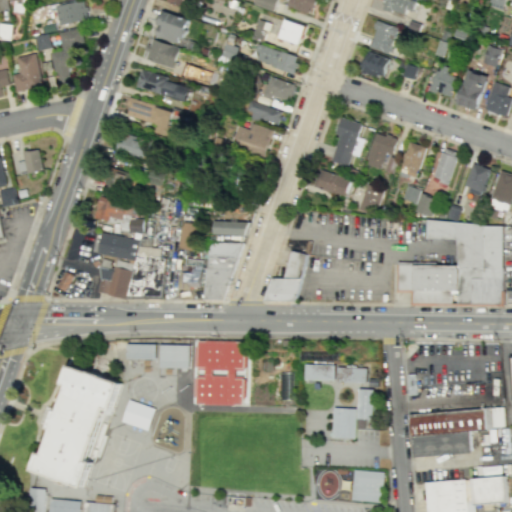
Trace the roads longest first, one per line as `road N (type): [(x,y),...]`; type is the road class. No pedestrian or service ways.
road 1 (tertiary): [(0,379),(131,0)]
road 2 (secondary): [(511,327),(119,322)]
road 3 (residential): [(241,324),(354,0)]
road 4 (residential): [(325,84),(511,148)]
road 5 (residential): [(402,511),(388,326)]
